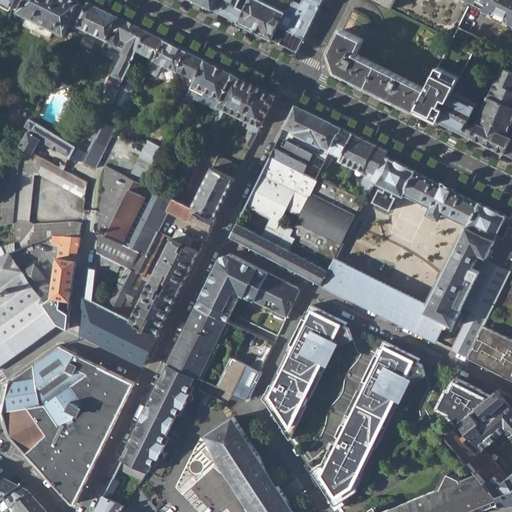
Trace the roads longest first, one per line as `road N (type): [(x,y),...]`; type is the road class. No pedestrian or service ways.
road 1 (residential): [(309,285),(257,400),(330,511)]
road 2 (tertiary): [(511,185),(296,78)]
road 3 (residential): [(511,387),(309,285)]
road 4 (residential): [(296,78),(217,239)]
road 5 (tertiary): [(296,78),(137,0)]
road 6 (residential): [(148,380),(58,338),(0,378)]
road 7 (residential): [(217,239),(148,380)]
road 8 (residential): [(148,380),(84,511)]
